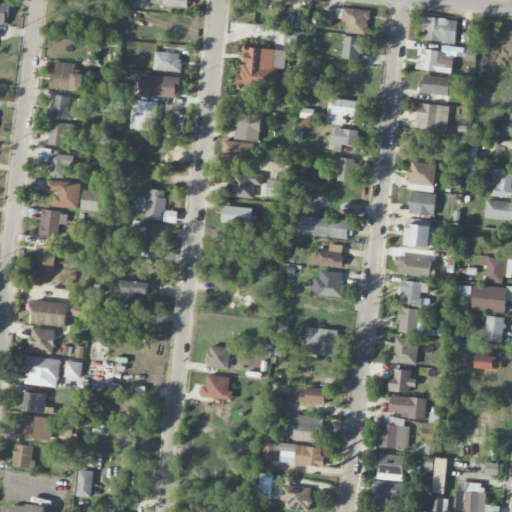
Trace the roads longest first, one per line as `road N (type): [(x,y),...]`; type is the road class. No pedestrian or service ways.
road 1 (residential): [(401,0),(347,511)]
road 2 (residential): [(218,0),(165,511)]
road 3 (residential): [(35,0),(0,337)]
